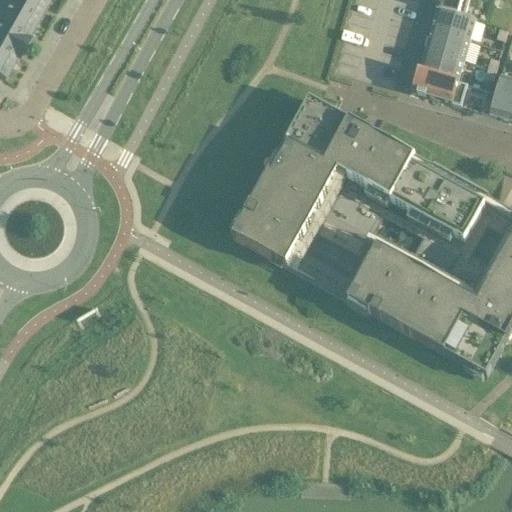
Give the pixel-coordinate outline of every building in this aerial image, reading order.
[(7,0),(4,6),(38,25),(49,5),(39,0),(7,0)] [(439,0),(436,12),(465,20),(465,19),(470,0),(439,0)] [(0,28),(27,43),(38,25),(4,6),(0,13),(0,28)] [(465,20),(436,12),(430,33),(470,44),(477,23),(465,19),(465,20)] [(27,43),(0,28),(0,53),(16,63),(17,64),(28,43),(27,43)] [(470,44),(430,33),(424,54),(464,65),(470,44)] [(508,35),(500,33),(497,43),(505,45),(508,35)] [(16,63),(0,53),(0,79),(5,82),(6,81),(5,81),(16,63)] [(418,74),(458,86),(459,85),(464,65),(424,54),(418,74)] [(492,62),(489,72),(496,74),(499,64),(492,62)] [(496,74),(489,72),(485,82),(493,84),(496,74)] [(458,86),(418,74),(412,96),(461,110),(468,88),(459,85),(458,86)] [(493,108),(490,118),(511,125),(511,122),(511,81),(501,78),(493,108)] [(511,336),(511,222),(486,208),(434,180),(437,173),(348,124),(334,117),(310,103),(234,243),(288,272),(349,305),(487,382),(511,336)] [(490,118),(493,108),(485,106),(483,115),(482,115),(482,116),(490,118)]
